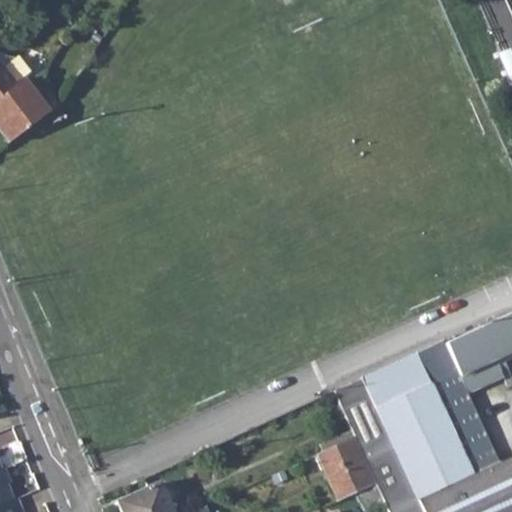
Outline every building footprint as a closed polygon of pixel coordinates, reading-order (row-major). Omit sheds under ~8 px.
[(0,97),(14,86),(20,81),(23,79),(29,75),(19,62),(0,54),(0,97)] [(0,97),(0,131),(8,143),(48,113),(23,79),(20,81),(14,86),(0,97)] [(374,487),(382,505),(385,511),(511,511),(511,458),(497,465),(465,395),(501,379),(493,362),(511,352),(511,314),(442,347),(440,343),(332,393),(353,439),(374,487)] [(317,455),(339,503),(357,495),(374,487),(353,439),(317,455)] [(0,471),(0,506),(13,501),(6,484),(10,483),(4,470),(1,471),(0,471)] [(117,504),(119,511),(169,511),(157,486),(117,504)] [(365,511),(366,511),(382,505),(374,487),(357,495),(365,511)] [(0,511),(21,511),(18,502),(17,499),(13,501),(0,506),(0,511)]
